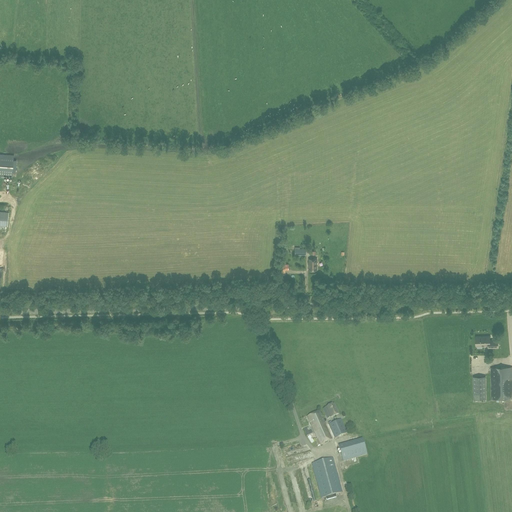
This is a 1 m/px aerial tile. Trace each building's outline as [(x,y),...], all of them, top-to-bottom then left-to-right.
[(15,173),(16,161),(13,160),(14,155),(0,154),(0,176),(12,177),(12,173),(15,173)] [(9,212),(0,211),(0,225),(8,226),(9,212)] [(317,271),(317,259),(308,259),(308,271),(317,271)] [(490,336),(476,337),(476,346),(488,346),(488,348),(498,348),(498,340),(490,340),(490,336)] [(511,398),(511,367),(490,368),(491,399),(511,398)] [(473,400),(486,400),(486,377),(473,377),(473,400)] [(338,414),(334,404),(326,407),(326,408),(323,409),(327,419),(330,417),(331,417),(338,414)] [(318,446),(332,440),(320,411),(307,417),(310,423),(317,438),(315,439),(318,446)] [(347,433),(341,419),(329,425),(335,438),(347,433)] [(363,440),(339,447),(343,461),(367,454),(363,440)] [(285,458),(286,464),(311,458),(310,452),(285,458)] [(342,492),(333,458),(312,463),(321,498),(342,492)]
